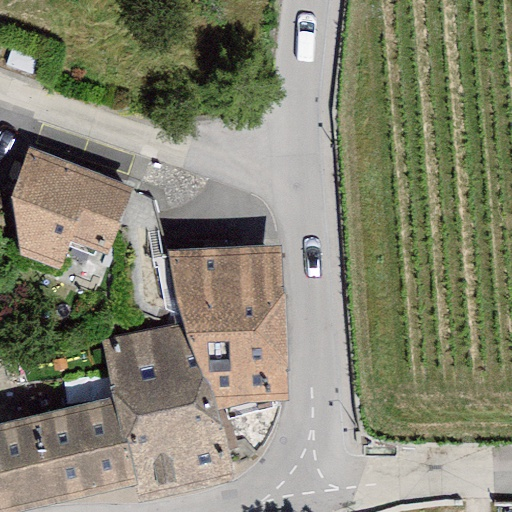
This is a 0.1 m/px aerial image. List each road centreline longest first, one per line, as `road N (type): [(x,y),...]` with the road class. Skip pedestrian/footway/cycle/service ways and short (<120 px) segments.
road 1 (unclassified): [(245,511),(292,477),(309,446),(314,412),(297,121),(307,0)]
road 2 (track): [(0,87),(300,193)]
road 3 (track): [(511,469),(292,477)]
